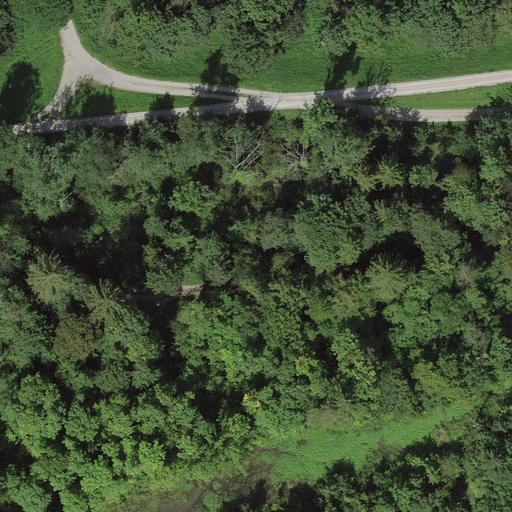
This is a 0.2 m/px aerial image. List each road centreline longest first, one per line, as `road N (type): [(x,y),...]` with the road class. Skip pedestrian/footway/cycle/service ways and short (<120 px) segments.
road 1 (track): [(511,73),(0,131)]
road 2 (track): [(0,301),(169,293),(511,253)]
road 3 (track): [(296,102),(179,95),(117,82),(75,50),(60,0)]
road 4 (track): [(296,102),(511,114)]
road 5 (track): [(0,411),(169,293)]
